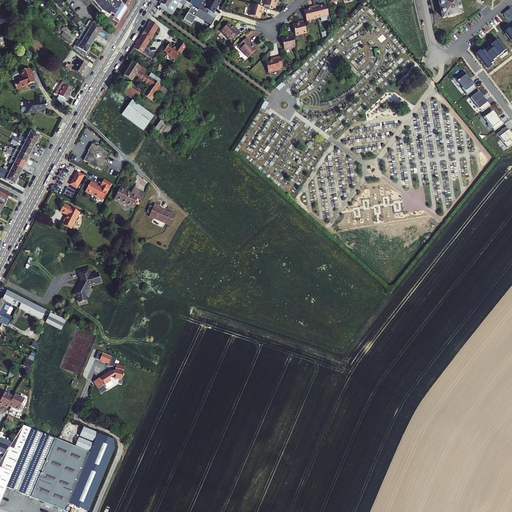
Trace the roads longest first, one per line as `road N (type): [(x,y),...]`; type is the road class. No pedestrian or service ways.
road 1 (primary): [(55,157),(152,0)]
road 2 (primary): [(143,0),(55,157)]
